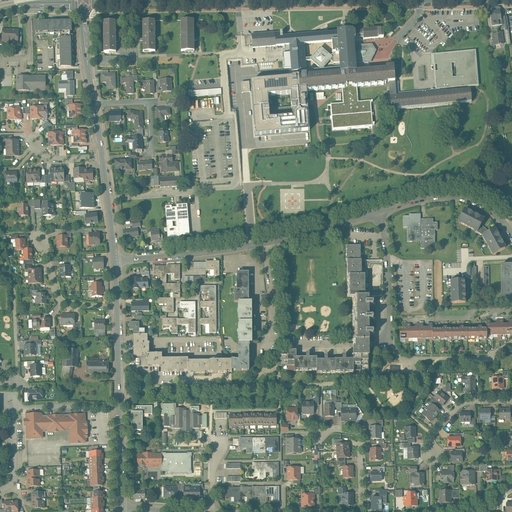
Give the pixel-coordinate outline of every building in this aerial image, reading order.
[(497,7),(491,8),(489,9),(489,11),(489,13),(491,26),(501,25),(504,25),(505,31),(508,30),(506,17),(502,17),(501,15),(500,9),(499,8),(497,7)] [(194,51),(194,20),(181,20),(181,51),(194,51)] [(70,21),(53,22),(53,34),(60,34),(70,33),(70,31),(72,31),(71,21),(70,21)] [(116,40),(115,21),(103,21),(103,53),(116,52),(116,42),(118,42),(118,40),(116,40)] [(155,52),(155,21),(142,21),(143,39),(140,39),(140,42),(143,42),(143,52),(155,52)] [(36,34),(53,34),(53,22),(36,22),(36,34)] [(378,28),(362,30),(362,31),(354,32),(355,39),(363,38),(363,40),(364,40),(383,38),(383,30),(378,30),(378,28)] [(10,42),(10,31),(10,30),(3,30),(2,41),(2,42),(10,42)] [(10,42),(13,42),(18,42),(18,30),(11,30),(10,42)] [(354,30),(337,32),(338,41),(332,41),(333,55),(333,56),(339,55),(340,63),(341,73),(306,76),(306,74),(306,70),(298,71),(298,76),(299,90),(306,89),(306,91),(308,91),(311,91),(311,90),(315,90),(315,91),(318,91),(317,90),(322,89),(322,90),(324,90),(324,89),(328,89),(328,90),(331,90),(331,89),(335,88),(335,89),(338,89),(338,88),(342,88),(342,89),(344,89),(344,88),(346,87),(346,86),(352,85),(352,87),(354,87),(354,88),(357,88),(357,87),(361,86),(361,87),(363,87),(363,86),(367,86),(368,87),(370,86),(370,85),(374,85),(374,86),(377,86),(377,85),(381,85),(381,86),(383,85),(383,84),(385,84),(386,84),(385,82),(389,82),(395,82),(393,66),(386,66),(386,69),(355,72),(355,64),(354,53),(354,51),(355,50),(355,48),(360,48),(359,45),(362,44),(362,42),(364,42),(364,40),(363,40),(363,38),(355,39),(354,32),(354,30)] [(280,33),(257,34),(257,32),(253,32),(253,35),(251,35),(252,48),(276,46),(275,46),(275,37),(282,37),(282,32),(280,33)] [(282,37),(275,37),(275,46),(276,46),(284,45),(289,45),(303,44),(332,41),(338,41),(337,32),(290,36),(282,37)] [(498,33),(492,34),(493,41),(494,46),(500,45),(501,45),(503,44),(501,32),(498,33)] [(70,38),(70,33),(60,34),(60,38),(57,38),(58,67),(58,68),(60,68),(71,67),(70,38)] [(305,59),(303,44),(289,45),(291,68),(291,72),(298,71),(306,70),(305,61),(305,59)] [(289,45),(284,45),(285,48),(284,48),(284,49),(282,50),(283,62),(284,69),(291,68),(289,45)] [(373,52),(371,48),(369,45),(361,46),(357,53),(354,53),(355,64),(364,63),(364,64),(368,63),(373,52)] [(329,55),(320,47),(311,58),(305,59),(305,61),(311,61),(322,70),(330,61),(333,63),(340,63),(339,55),(333,56),(333,55),(329,55)] [(439,89),(446,88),(478,86),(475,51),(433,55),(434,64),(437,64),(437,71),(435,71),(436,89),(439,89)] [(283,62),(257,64),(258,71),(284,69),(283,62)] [(107,89),(115,89),(115,73),(108,74),(102,74),(102,82),(102,80),(107,80),(107,89)] [(29,76),(18,76),(17,77),(17,91),(29,91),(45,90),(45,76),(29,77),(29,76)] [(133,78),(121,78),(121,84),(126,83),(126,94),(133,94),(133,82),(137,82),(137,76),(133,76),(133,78)] [(292,77),(251,81),(251,89),(251,90),(251,91),(255,135),(310,131),(308,105),(305,105),(305,98),(307,98),(306,91),(306,89),(299,90),(298,76),(292,77)] [(73,96),(73,84),(73,81),(72,81),(72,79),(67,79),(67,81),(59,82),(59,89),(66,89),(66,96),(73,96)] [(173,92),(173,79),(161,79),(161,88),(163,88),(163,92),(173,92)] [(155,95),(155,81),(142,81),(142,88),(146,88),(146,95),(155,95)] [(245,81),(241,82),(242,92),(246,92),(250,92),(251,91),(251,90),(251,89),(250,89),(249,81),(245,81)] [(439,89),(396,93),(395,82),(389,82),(391,108),(471,101),(470,89),(447,91),(446,88),(439,89)] [(354,87),(352,87),(352,85),(346,86),(346,87),(344,88),(344,89),(342,89),(343,101),(343,103),(337,104),(330,104),(331,117),(330,117),(330,119),(332,119),(333,130),(370,126),(375,126),(375,124),(372,124),(372,116),(373,116),(373,113),(371,113),(371,104),(373,103),(373,101),(358,102),(357,88),(354,88),(354,87)] [(220,88),(190,91),(191,97),(221,95),(220,88)] [(37,119),(41,119),(47,119),(47,107),(37,107),(37,119)] [(171,108),(157,108),(157,121),(166,121),(166,116),(172,116),(171,108)] [(136,130),(144,130),(144,114),(131,110),(128,117),(136,120),(136,130)] [(110,121),(122,121),(122,111),(110,111),(110,121)] [(169,143),(169,132),(160,132),(160,143),(169,143)] [(134,149),(144,149),(144,137),(127,137),(127,143),(134,143),(134,149)] [(7,149),(14,148),(15,148),(18,148),(18,141),(6,141),(7,149)] [(176,150),(176,146),(169,146),(169,150),(172,150),(172,154),(179,154),(180,150),(176,150)] [(18,148),(17,148),(16,148),(7,149),(7,156),(19,156),(18,148)] [(130,157),(115,158),(115,170),(133,170),(133,158),(139,158),(139,154),(130,154),(130,157)] [(162,155),(163,172),(179,172),(179,162),(174,162),(174,155),(162,155)] [(154,162),(139,162),(139,171),(154,171),(154,162)] [(84,178),(84,169),(84,168),(83,168),(74,169),(74,179),(75,179),(84,178)] [(92,170),(87,171),(84,171),(84,178),(84,181),(92,180),(92,170)] [(6,173),(6,179),(6,182),(17,181),(16,172),(6,173)] [(160,185),(160,186),(180,185),(180,177),(153,179),(153,185),(160,185)] [(42,205),(42,215),(42,216),(51,216),(52,217),(54,217),(55,216),(55,214),(54,213),(53,204),(42,205)] [(189,235),(187,204),(176,205),(176,207),(171,208),(171,206),(165,206),(167,226),(168,226),(168,227),(167,227),(168,240),(177,240),(177,238),(179,238),(179,236),(189,235)] [(18,211),(18,212),(19,212),(19,216),(28,216),(28,205),(19,205),(19,208),(17,209),(18,211)] [(481,225),(483,219),(475,215),(476,215),(473,213),(473,214),(473,213),(465,209),(458,222),(477,232),(481,225)] [(90,224),(96,223),(98,223),(96,214),(87,216),(85,216),(86,224),(90,223),(90,224)] [(421,240),(421,247),(421,248),(421,249),(430,248),(430,245),(435,245),(435,237),(433,237),(433,231),(437,230),(437,223),(433,223),(432,219),(420,220),(420,214),(409,215),(409,216),(403,216),(403,227),(407,227),(408,242),(412,242),(412,240),(421,240)] [(477,232),(480,234),(485,228),(481,225),(477,232)] [(137,228),(123,230),(124,238),(139,236),(137,228)] [(150,229),(151,241),(159,240),(159,234),(158,228),(150,229)] [(495,229),(489,232),(482,236),(493,255),(505,248),(500,240),(501,240),(500,239),(499,237),(495,229)] [(89,234),(89,246),(100,245),(100,233),(92,233),(89,233),(89,234)] [(68,236),(63,236),(57,237),(57,243),(56,243),(57,248),(61,248),(61,249),(67,249),(67,247),(68,247),(68,237),(68,236)] [(24,240),(20,240),(16,240),(17,250),(25,249),(25,245),(24,244),(24,240)] [(352,296),(364,296),(364,275),(361,275),(361,260),(360,260),(360,246),(346,246),(346,260),(346,261),(347,261),(347,297),(352,296)] [(93,259),(94,265),(94,266),(94,268),(100,268),(103,268),(103,259),(93,259)] [(382,261),(365,260),(364,275),(364,296),(368,296),(382,297),(382,261)] [(219,261),(213,261),(206,261),(206,262),(206,268),(206,271),(214,271),(214,276),(219,276),(219,261)] [(174,280),(180,280),(180,265),(166,266),(166,267),(166,275),(174,275),(174,280)] [(501,265),(501,282),(511,281),(511,276),(511,265),(501,265)] [(70,277),(70,269),(69,266),(60,266),(61,277),(62,278),(64,278),(65,277),(70,277)] [(153,276),(161,276),(161,281),(166,281),(166,275),(166,267),(153,267),(153,276)] [(236,284),(236,287),(248,287),(248,272),(242,272),(236,273),(236,279),(236,284)] [(147,279),(145,279),(140,279),(132,279),(132,284),(131,284),(131,288),(140,288),(148,288),(147,279)] [(463,280),(458,280),(450,281),(450,288),(450,295),(451,295),(451,303),(465,303),(465,298),(465,293),(465,290),(465,289),(465,285),(464,285),(464,280),(463,280)] [(511,298),(511,281),(501,282),(501,298),(511,298)] [(180,284),(162,284),(162,290),(172,290),(173,298),(180,298),(180,284)] [(216,302),(216,286),(201,286),(201,292),(209,292),(209,302),(216,302)] [(248,302),(248,287),(236,287),(236,290),(234,290),(234,302),(238,302),(248,302)] [(46,298),(45,297),(44,294),(37,294),(37,299),(36,300),(36,301),(36,303),(37,304),(46,304),(46,298)] [(352,297),(352,308),(352,311),(352,312),(352,325),(352,326),(353,329),(353,340),(352,340),(352,341),(353,341),(353,342),(353,360),(317,360),(316,358),(301,358),(300,351),(279,351),(279,365),(279,366),(287,366),(287,371),(294,371),(298,371),(303,371),(307,371),(311,371),(316,371),(316,374),(317,374),(317,373),(321,373),(321,374),(322,374),(322,373),(325,373),(325,374),(326,374),(326,373),(329,373),(329,374),(330,374),(330,373),(334,373),(334,374),(335,374),(335,373),(340,373),(340,374),(340,373),(344,373),(344,374),(344,373),(348,373),(348,374),(348,373),(353,373),(353,376),(360,376),(360,371),(368,371),(368,356),(369,356),(369,342),(369,335),(372,335),(373,334),(373,332),(373,331),(369,331),(368,296),(364,296),(352,296),(352,297)] [(166,304),(166,313),(173,313),(173,298),(158,298),(158,304),(166,304)] [(180,308),(188,308),(188,319),(195,319),(195,302),(180,302),(180,308)] [(216,319),(216,302),(209,302),(201,302),(201,308),(209,308),(209,319),(216,319)] [(238,302),(238,305),(238,320),(239,320),(239,322),(252,322),(251,302),(248,302),(238,302)] [(148,303),(131,303),(131,311),(148,311),(148,303)] [(74,325),(74,317),(74,315),(60,315),(61,325),(74,325)] [(163,326),(171,326),(171,334),(177,334),(177,325),(177,319),(177,318),(163,319),(163,326)] [(50,328),(49,322),(49,319),(40,319),(40,329),(50,328)] [(195,333),(195,319),(188,319),(177,319),(177,325),(188,325),(188,333),(195,333)] [(216,333),(216,319),(209,319),(201,319),(201,325),(209,325),(209,333),(216,333)] [(96,333),(100,333),(105,333),(104,321),(99,321),(98,321),(96,321),(95,321),(95,322),(95,333),(96,333)] [(133,330),(133,335),(139,335),(139,322),(134,322),(133,322),(133,323),(129,323),(129,327),(129,330),(133,330)] [(239,325),(238,325),(238,340),(239,340),(239,343),(248,343),(252,343),(252,322),(239,322),(239,325)] [(432,340),(440,340),(451,340),(451,329),(446,329),(446,327),(443,327),(443,329),(432,329),(432,340)] [(451,329),(451,340),(467,340),(467,329),(463,329),(463,327),(460,327),(460,329),(451,329)] [(481,329),(481,327),(478,327),(478,329),(467,329),(467,340),(486,339),(486,329),(481,329)] [(147,354),(149,354),(149,342),(147,342),(147,340),(147,335),(139,335),(133,335),(133,340),(133,356),(141,356),(147,356),(147,354)] [(249,370),(248,343),(239,343),(238,343),(238,351),(237,351),(237,354),(238,354),(238,360),(234,360),(232,360),(232,370),(236,370),(236,371),(240,371),(240,370),(249,370)] [(25,345),(25,346),(25,356),(30,356),(31,356),(35,355),(35,345),(25,345)] [(77,367),(78,352),(78,350),(67,349),(66,367),(77,367)] [(161,358),(161,354),(149,354),(147,354),(147,356),(147,366),(162,366),(161,358)] [(178,358),(161,358),(162,366),(162,371),(178,371),(178,358)] [(178,358),(178,371),(188,371),(188,361),(188,358),(178,358)] [(232,370),(232,360),(209,361),(209,372),(214,372),(214,373),(227,373),(227,372),(232,372),(232,370)] [(192,372),(192,373),(205,373),(205,372),(209,372),(209,361),(188,361),(188,371),(188,372),(192,372)] [(108,362),(96,362),(86,362),(86,370),(85,370),(85,372),(86,372),(86,374),(106,374),(108,374),(108,362)] [(41,365),(38,365),(31,366),(31,377),(41,376),(41,365)] [(503,389),(503,386),(503,377),(492,377),(492,382),(491,382),(491,383),(492,383),(493,389),(503,389)] [(461,383),(462,383),(465,383),(465,392),(474,392),(474,378),(461,378),(461,383)] [(41,393),(41,391),(41,390),(36,390),(32,390),(32,391),(28,391),(28,400),(41,400),(41,397),(42,396),(42,394),(41,393)] [(448,399),(444,396),(439,391),(434,397),(438,401),(442,405),(448,399)] [(313,403),(311,403),(303,403),(303,414),(313,414),(313,403)] [(427,408),(433,413),(433,414),(436,416),(440,411),(431,403),(427,408)] [(333,405),(325,406),(325,417),(333,416),(333,405)] [(152,414),(152,406),(135,406),(135,412),(142,412),(142,415),(152,414)] [(287,420),(290,420),(297,420),(297,408),(287,409),(287,410),(286,411),(286,413),(287,414),(287,420)] [(435,416),(435,415),(427,408),(422,414),(430,422),(435,416)] [(173,409),(173,412),(173,417),(170,417),(170,415),(164,415),(164,427),(170,427),(170,425),(173,425),(173,429),(180,428),(180,432),(192,432),(192,428),(199,428),(199,425),(203,425),(203,417),(199,417),(199,414),(196,415),(196,411),(190,411),(185,411),(185,412),(183,412),(183,409),(178,409),(173,409)] [(490,419),(490,417),(490,409),(479,410),(479,420),(490,419)] [(510,419),(510,415),(510,410),(504,410),(503,409),(499,409),(499,418),(503,418),(503,419),(510,419)] [(131,431),(142,431),(142,415),(142,412),(135,412),(131,412),(131,431)] [(88,414),(44,415),(43,413),(27,413),(27,419),(25,419),(25,427),(28,427),(28,439),(44,439),(44,432),(70,431),(70,441),(70,443),(89,443),(88,414)] [(460,422),(470,422),(470,413),(460,413),(460,422)] [(366,420),(364,416),(363,415),(358,424),(362,427),(366,420)] [(381,439),(381,434),(380,427),(369,427),(370,439),(381,439)] [(400,435),(400,440),(406,440),(406,438),(415,438),(414,428),(405,428),(406,431),(405,432),(405,433),(405,434),(406,435),(400,435)] [(278,452),(278,438),(265,439),(265,447),(273,447),(273,452),(278,452)] [(460,446),(460,441),(460,438),(447,438),(448,447),(460,446)] [(239,447),(247,447),(247,452),(252,452),(252,447),(252,439),(239,439),(239,445),(239,447)] [(252,447),(260,447),(260,452),(265,452),(265,447),(265,439),(252,439),(252,447)] [(417,448),(408,448),(408,459),(418,459),(417,448)] [(371,458),(372,458),(375,458),(375,460),(380,460),(380,449),(371,449),(371,458)] [(463,459),(463,458),(463,455),(462,454),(462,452),(451,453),(451,462),(462,461),(462,460),(463,459)] [(152,454),(152,453),(143,453),(143,454),(137,454),(137,466),(146,466),(146,468),(161,468),(161,471),(167,471),(167,475),(171,475),(171,474),(187,474),(187,475),(192,475),(192,471),(191,471),(191,457),(191,453),(187,453),(187,454),(166,454),(166,453),(161,453),(161,454),(159,454),(152,454)] [(260,477),(266,477),(265,472),(265,463),(252,463),(252,472),(260,472),(260,477)] [(265,463),(265,472),(274,472),(274,477),(279,477),(278,463),(265,463)] [(352,477),(352,469),(352,467),(345,467),(343,467),(343,478),(345,478),(348,478),(352,477)] [(486,480),(486,481),(487,482),(491,482),(492,481),(497,480),(496,471),(487,471),(486,471),(486,479),(486,480)] [(381,472),(379,472),(370,473),(371,481),(381,481),(381,472)] [(441,483),(446,483),(447,483),(453,483),(453,472),(440,472),(441,483)] [(412,482),(413,482),(417,482),(417,486),(424,486),(423,474),(411,474),(412,482)] [(39,486),(39,480),(36,480),(36,477),(28,478),(28,487),(39,486)] [(177,491),(177,487),(164,487),(164,498),(177,497),(177,491)] [(274,501),(279,501),(279,487),(266,488),(266,496),(274,496),(274,501)] [(184,500),(192,499),(192,488),(184,488),(184,491),(184,500)] [(192,499),(200,499),(200,491),(200,488),(192,488),(192,499)] [(235,502),(240,502),(240,488),(227,488),(227,496),(235,496),(235,502)] [(253,488),(240,488),(240,496),(248,496),(248,502),(253,502),(253,496),(253,488)] [(253,488),(253,496),(261,496),(261,502),(266,501),(266,496),(266,488),(253,488)] [(134,500),(145,499),(145,491),(136,491),(134,491),(134,500)] [(439,491),(440,500),(440,503),(450,503),(450,491),(439,491)] [(404,505),(409,505),(411,505),(411,506),(417,506),(417,500),(415,500),(415,493),(407,493),(407,497),(404,497),(404,501),(404,505)] [(349,506),(350,506),(352,506),(352,494),(343,494),(343,498),(342,499),(342,500),(343,501),(343,506),(346,506),(348,507),(349,506)] [(371,498),(371,508),(371,511),(381,511),(381,504),(386,504),(386,500),(381,500),(381,498),(371,498)] [(41,502),(40,499),(32,500),(33,509),(44,508),(43,502),(41,502)] [(17,511),(17,502),(4,502),(5,510),(4,511),(17,511)]
